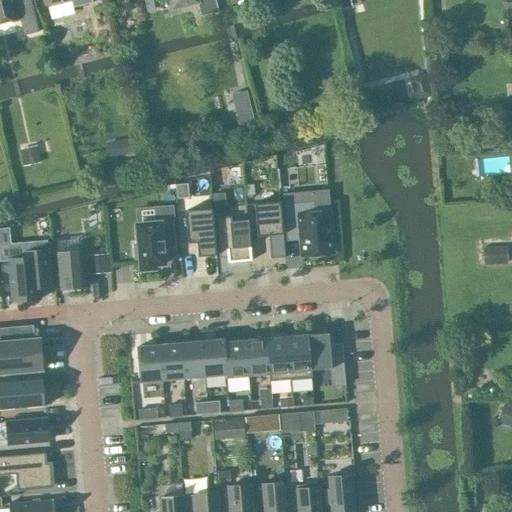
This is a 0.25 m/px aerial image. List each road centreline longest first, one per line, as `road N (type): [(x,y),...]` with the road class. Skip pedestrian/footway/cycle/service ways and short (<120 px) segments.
road 1 (residential): [(394,511),(376,292),(78,313)]
road 2 (residential): [(78,313),(97,511)]
